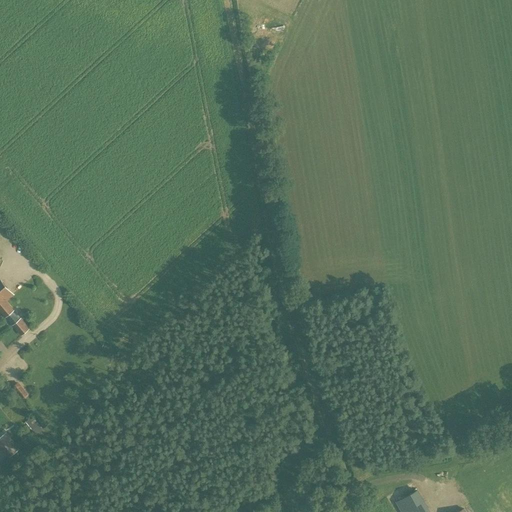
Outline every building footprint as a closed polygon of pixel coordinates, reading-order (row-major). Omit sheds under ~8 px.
[(13,310),(5,301),(13,294),(0,279),(0,309),(6,316),(13,310)] [(21,319),(13,325),(21,334),(29,328),(21,319)] [(31,429),(38,424),(32,416),(25,422),(31,429)] [(18,448),(10,437),(0,445),(9,456),(18,448)] [(400,511),(430,511),(417,490),(395,502),(400,511)]
